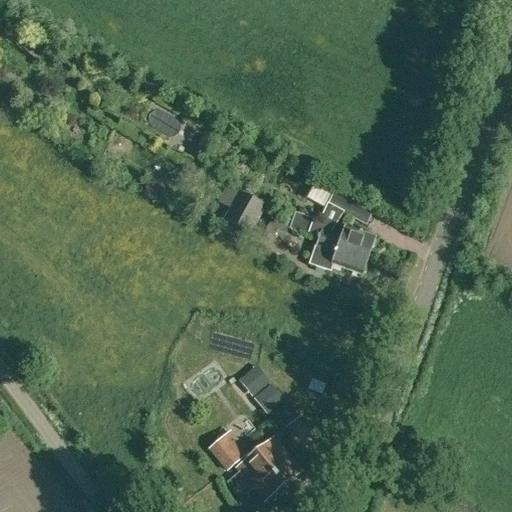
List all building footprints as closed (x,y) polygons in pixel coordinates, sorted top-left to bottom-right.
[(194,129),(199,122),(186,115),(182,122),(194,129)] [(250,238),(266,208),(227,188),(218,205),(229,210),(223,222),(250,238)] [(317,239),(337,246),(368,256),(370,250),(371,249),(373,247),(375,243),(373,240),(374,239),(344,228),(341,235),(331,232),(332,227),(342,214),(366,227),(373,215),(333,194),(327,206),(319,222),(294,213),(289,229),(317,239)] [(284,215),(279,221),(286,227),(291,221),(284,215)] [(365,266),(368,256),(337,246),(317,239),(313,249),(307,265),(330,273),(332,266),(361,276),(362,274),(364,273),(366,268),(365,266)] [(256,367),(242,379),(255,395),(270,383),(256,367)] [(312,379),(307,391),(322,396),(326,385),(312,379)] [(271,385),(257,397),(270,413),(284,401),(271,385)] [(270,416),(280,428),(295,414),(286,403),(270,416)] [(236,464),(239,467),(236,469),(264,502),(301,472),(274,438),(249,458),(229,433),(209,449),(227,471),(236,464)]
